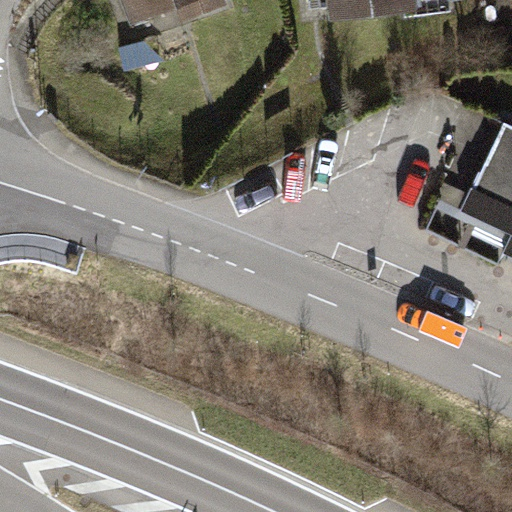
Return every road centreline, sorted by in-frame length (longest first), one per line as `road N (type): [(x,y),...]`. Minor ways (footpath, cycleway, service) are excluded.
road 1 (tertiary): [(511,385),(240,264),(0,180)]
road 2 (trunk): [(0,398),(283,511)]
